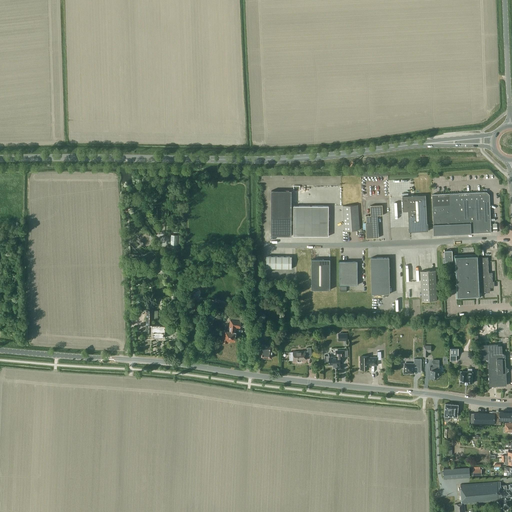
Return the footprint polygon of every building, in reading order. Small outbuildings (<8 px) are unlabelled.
[(328,236),(328,234),(329,206),(293,206),(293,221),(291,221),(291,191),(271,190),(271,236),(291,236),(291,224),(293,224),(293,236),(328,236)] [(434,234),(439,234),(440,234),(455,234),(463,233),(468,233),(488,232),(491,232),(490,207),(490,204),(489,194),(487,192),(432,194),(434,234)] [(426,195),(407,196),(402,196),(403,211),(408,211),(409,231),(428,230),(428,223),(427,223),(426,195)] [(358,205),(343,206),(345,231),(360,230),(358,205)] [(366,223),(363,223),(363,229),(366,229),(366,234),(366,238),(373,238),(379,237),(379,234),(378,221),(378,215),(383,215),(382,205),(370,205),(371,215),(366,215),(366,223)] [(451,249),(449,249),(449,250),(444,250),(445,259),(443,259),(443,263),(449,262),(449,261),(453,261),(452,252),(451,249)] [(454,264),(451,265),(452,289),(456,289),(456,298),(481,297),(480,292),(490,292),(489,286),(491,285),(492,284),(492,283),(493,283),(492,272),(489,272),(488,257),(479,257),(478,254),(454,255),(454,264)] [(292,256),(266,256),(266,268),(291,269),(292,256)] [(372,294),(390,293),(389,257),(371,257),(372,294)] [(312,259),(312,290),(330,290),(330,259),(312,259)] [(340,261),(340,285),(358,285),(357,261),(340,261)] [(422,301),(437,300),(436,270),(427,271),(420,271),(422,301)] [(147,310),(146,331),(152,332),(152,337),(165,337),(165,328),(168,328),(169,321),(166,321),(166,320),(163,319),(163,323),(165,323),(165,325),(153,324),(153,318),(154,318),(154,310),(147,310)] [(224,330),(222,341),(224,341),(223,343),(226,343),(226,341),(229,342),(230,339),(234,340),(236,326),(240,327),(241,321),(240,320),(240,318),(231,316),(231,319),(229,331),(224,330)] [(261,344),(259,356),(272,358),(273,345),(261,344)] [(481,359),(488,359),(505,358),(505,354),(503,355),(503,354),(502,354),(502,345),(498,346),(498,344),(482,345),(482,350),(480,350),(481,359)] [(423,345),(423,356),(428,356),(428,352),(431,352),(431,345),(423,345)] [(301,361),(301,360),(305,360),(305,356),(311,355),(311,347),(307,347),(307,351),(289,351),(289,360),(293,360),(297,360),(297,361),(298,361),(301,361)] [(458,348),(450,348),(450,360),(456,361),(456,354),(458,354),(458,348)] [(324,356),(325,361),(329,361),(329,362),(329,365),(333,365),(333,366),(336,366),(336,365),(340,365),(340,357),(344,357),(344,350),(335,350),(335,356),(329,357),(329,355),(324,356)] [(369,365),(378,365),(377,357),(368,357),(368,356),(360,356),(360,368),(369,368),(369,365)] [(505,358),(488,359),(489,386),(507,385),(505,358)] [(421,367),(421,359),(414,359),(414,363),(404,363),(404,369),(403,369),(403,374),(408,374),(408,373),(414,373),(414,367),(421,367)] [(433,366),(430,366),(430,370),(431,370),(430,378),(435,378),(436,376),(439,376),(439,368),(439,364),(439,360),(433,359),(433,364),(433,366)] [(461,371),(460,382),(472,383),(473,371),(472,371),(472,369),(468,369),(468,371),(461,371)] [(444,415),(445,416),(444,419),(448,420),(449,416),(457,417),(458,404),(445,403),(444,415)] [(503,409),(503,411),(500,411),(499,411),(492,411),(492,414),(471,413),(470,422),(494,423),(494,424),(500,424),(501,419),(511,419),(511,411),(511,409),(503,409)] [(450,437),(451,432),(451,431),(453,431),(453,429),(445,428),(444,436),(450,437)] [(444,478),(470,477),(470,466),(443,468),(444,471),(441,472),(441,474),(444,474),(444,478)] [(481,469),(480,469),(480,467),(473,467),(473,469),(473,475),(482,475),(481,469)] [(455,511),(464,511),(464,504),(501,500),(501,497),(501,496),(507,495),(507,496),(511,495),(511,483),(509,484),(509,488),(507,489),(506,485),(501,485),(500,481),(460,485),(462,504),(454,504),(455,511)]
